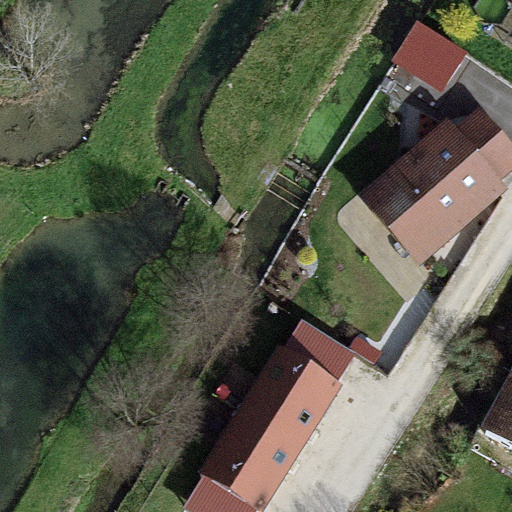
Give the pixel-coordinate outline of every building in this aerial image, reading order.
[(387,70),(405,82),(439,32),(421,20),(387,70)] [(439,32),(405,82),(445,109),(479,59),(439,32)] [(511,155),(479,116),(452,139),(489,182),(511,161),(511,155)] [(419,254),(495,189),(489,182),(452,139),(446,132),(370,197),(419,254)] [(318,297),(306,315),(348,342),(360,324),(318,297)] [(330,346),(313,371),(368,407),(385,381),(330,346)] [(313,371),(234,495),(259,511),(300,511),(368,407),(313,371)] [(511,384),(493,418),(487,428),(484,434),(511,449),(511,384)] [(475,421),(487,428),(493,418),(480,410),(475,421)] [(259,511),(234,495),(222,511),(259,511)]
